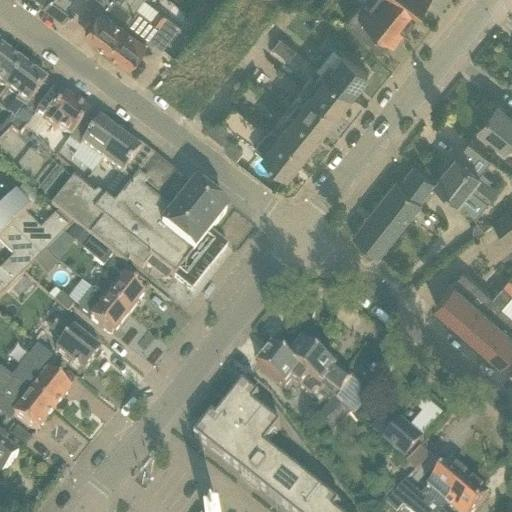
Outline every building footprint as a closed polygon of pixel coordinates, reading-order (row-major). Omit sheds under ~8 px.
[(43,0),(44,0),(64,16),(72,6),(74,7),(79,0),(89,0),(95,5),(98,0),(43,0)] [(102,9),(85,31),(107,48),(137,8),(143,0),(98,0),(95,5),(102,9)] [(167,0),(151,0),(151,1),(178,21),(185,13),(167,0)] [(362,0),(346,20),(383,52),(392,41),(393,42),(416,14),(403,3),(398,9),(392,4),(395,0),(362,0)] [(395,0),(392,4),(398,9),(403,3),(416,14),(426,0),(395,0)] [(150,18),(137,8),(107,48),(129,65),(146,43),(144,41),(148,37),(163,48),(181,26),(158,8),(150,18)] [(368,73),(333,45),(317,65),(322,69),(353,93),(368,73)] [(0,85),(5,90),(23,67),(0,49),(0,85)] [(34,119),(51,97),(42,90),(46,84),(23,67),(5,90),(18,99),(7,114),(18,124),(26,130),(35,120),(34,119)] [(322,69),(315,79),(310,75),(301,87),(310,94),(311,93),(337,113),(353,93),(322,69)] [(291,109),(321,133),(337,113),(311,93),(310,94),(302,103),(298,100),(291,109)] [(35,120),(57,136),(59,133),(70,140),(87,118),(88,116),(65,98),(61,104),(51,97),(34,119),(35,120)] [(233,103),(221,119),(255,146),(263,152),(287,172),(289,173),(305,153),(279,132),(271,127),(268,131),(233,103)] [(511,115),(497,104),(480,126),(506,147),(511,139),(511,115)] [(288,121),(279,132),(305,153),(321,133),(291,109),(284,119),(288,121)] [(70,140),(68,142),(79,151),(81,148),(101,163),(119,139),(110,132),(114,127),(107,122),(102,118),(97,126),(87,118),(70,140)] [(224,135),(229,128),(220,121),(208,137),(217,144),(236,160),(244,150),(224,135)] [(18,124),(11,132),(19,138),(26,130),(18,124)] [(119,139),(101,163),(131,186),(137,177),(139,178),(155,157),(132,141),(128,146),(119,139)] [(457,155),(435,182),(458,200),(468,208),(467,210),(475,216),(487,202),(497,190),(488,183),(491,179),(481,171),(479,173),(471,166),(458,156),(457,155)] [(91,241),(92,240),(112,257),(125,267),(129,262),(142,272),(146,268),(166,284),(167,283),(165,282),(170,276),(191,292),(227,248),(210,234),(226,215),(194,189),(176,211),(158,196),(175,175),(155,157),(139,178),(137,177),(131,186),(113,207),(74,177),(51,207),(90,239),(90,240),(91,241)] [(353,234),(379,256),(422,203),(420,201),(435,182),(414,165),(399,183),(396,180),(353,234)] [(0,219),(40,259),(68,231),(55,217),(40,232),(25,217),(30,212),(15,196),(0,211),(0,219)] [(511,206),(493,221),(510,242),(511,239),(511,206)] [(35,265),(40,259),(0,219),(0,246),(13,259),(0,272),(0,274),(13,287),(21,279),(35,265)] [(484,230),(478,223),(474,225),(473,233),(476,236),(484,230)] [(75,228),(67,238),(83,251),(91,241),(90,240),(75,228)] [(83,251),(82,252),(103,269),(112,257),(92,240),(91,241),(83,251)] [(463,271),(453,283),(454,283),(436,304),(463,328),(481,306),(483,307),(492,297),(476,283),(463,271)] [(144,299),(142,297),(110,272),(103,281),(94,291),(94,292),(128,319),(144,299)] [(0,299),(13,287),(0,274),(0,299)] [(481,306),(463,328),(484,346),(511,315),(501,307),(511,294),(511,292),(503,284),(492,297),(483,307),(481,306)] [(55,291),(48,298),(55,304),(61,297),(55,291)] [(104,330),(113,337),(128,319),(94,292),(93,293),(92,293),(77,310),(90,321),(90,322),(102,332),(104,330)] [(61,297),(55,304),(67,315),(74,308),(62,296),(61,297)] [(484,346),(502,362),(511,351),(511,316),(511,315),(484,346)] [(70,332),(58,322),(50,331),(62,341),(55,351),(84,374),(100,354),(71,331),(70,332)] [(293,360),(291,363),(325,390),(335,399),(338,402),(342,396),(353,383),(304,345),(302,349),(297,349),(292,356),(293,360)] [(11,380),(53,413),(70,391),(48,374),(56,364),(41,352),(36,349),(11,380)] [(264,357),(258,364),(259,368),(258,369),(285,390),(291,382),(311,398),(317,391),(321,394),(325,390),(291,363),(274,350),(273,351),(268,357),(264,357)] [(0,371),(0,370),(0,397),(2,399),(2,398),(17,410),(13,416),(15,417),(36,435),(51,415),(53,413),(11,380),(0,371)] [(196,441),(285,511),(339,511),(341,510),(265,450),(281,430),(254,409),(260,401),(244,388),(217,422),(213,419),(196,441)] [(452,395),(445,403),(454,411),(461,403),(452,395)] [(352,415),(342,405),(334,414),(325,423),(334,433),(352,415)] [(405,462),(406,461),(409,463),(427,445),(423,442),(424,441),(401,421),(401,422),(388,412),(371,431),(384,441),(383,443),(405,462)] [(0,476),(1,478),(17,458),(4,448),(7,445),(0,439),(0,476)] [(444,511),(471,482),(451,465),(422,500),(404,485),(399,490),(385,505),(386,506),(391,511),(402,511),(404,510),(406,511),(444,511)] [(477,511),(489,498),(471,482),(444,511),(477,511)] [(386,484),(373,500),(384,509),(385,507),(386,506),(385,505),(399,490),(393,487),(386,484)]
